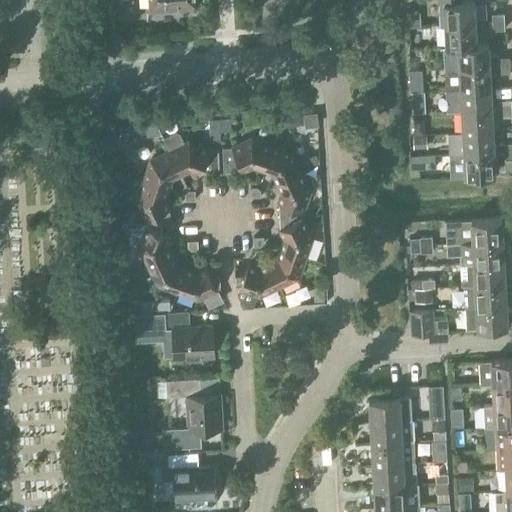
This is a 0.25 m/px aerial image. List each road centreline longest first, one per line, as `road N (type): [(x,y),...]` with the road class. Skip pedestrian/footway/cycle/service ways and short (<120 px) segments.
road 1 (residential): [(343,312),(327,63)]
road 2 (residential): [(343,348),(511,338)]
road 3 (residential): [(273,469),(244,437),(237,316)]
road 4 (residential): [(231,62),(91,74)]
road 5 (residential): [(273,469),(343,348)]
